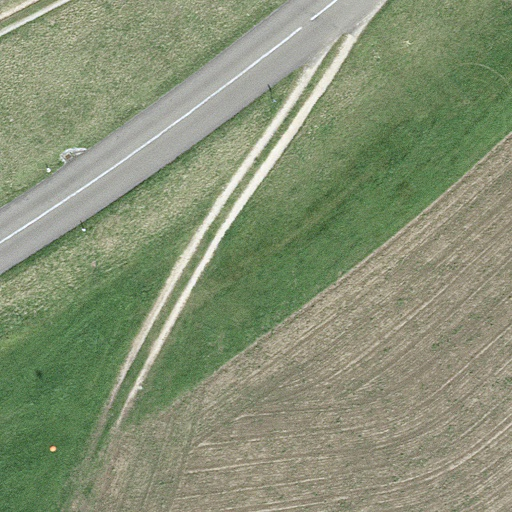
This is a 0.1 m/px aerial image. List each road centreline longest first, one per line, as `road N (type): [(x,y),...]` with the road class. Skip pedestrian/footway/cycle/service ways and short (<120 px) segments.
road 1 (track): [(76,511),(167,316),(361,0)]
road 2 (secondary): [(0,242),(186,115),(334,0)]
